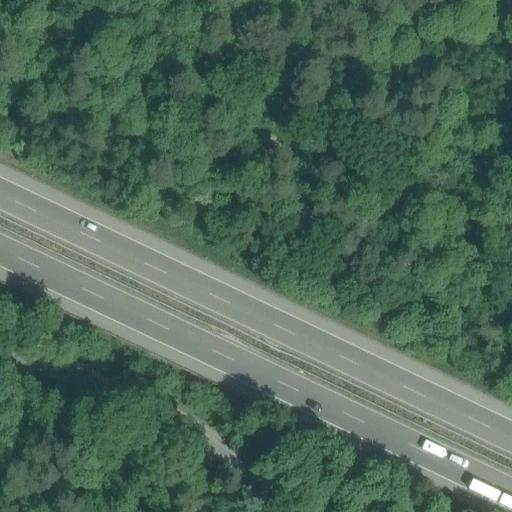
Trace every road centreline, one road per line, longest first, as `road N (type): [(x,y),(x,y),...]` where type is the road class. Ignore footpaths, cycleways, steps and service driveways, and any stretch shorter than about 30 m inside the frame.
road 1 (motorway): [(0,250),(511,494)]
road 2 (motorway): [(511,440),(0,196)]
road 3 (track): [(511,161),(284,143),(241,113),(256,0)]
road 4 (tertiary): [(0,353),(97,378),(170,417),(233,460),(288,511)]
